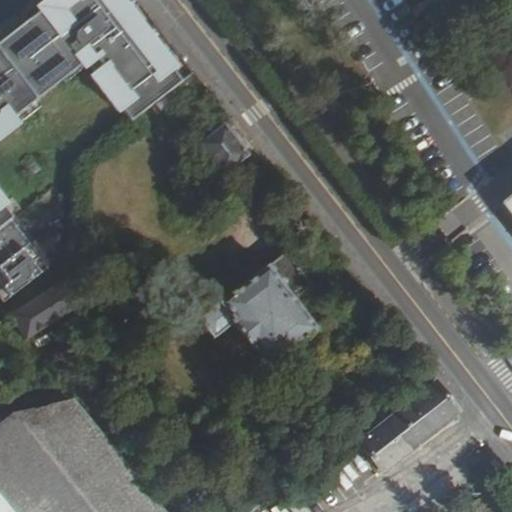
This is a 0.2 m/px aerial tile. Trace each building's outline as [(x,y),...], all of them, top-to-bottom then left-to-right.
[(92,79),(119,113),(122,111),(132,124),(179,86),(184,83),(177,75),(180,72),(131,11),(141,3),(138,0),(58,0),(43,12),(41,9),(26,21),(30,26),(0,48),(0,274),(8,285),(0,291),(0,299),(3,304),(48,270),(11,221),(13,219),(3,207),(6,205),(0,197),(0,139),(18,126),(13,120),(37,102),(63,81),(62,79),(81,64),(85,69),(87,67),(97,60),(104,70),(95,77),(92,79)] [(97,60),(87,67),(95,77),(104,70),(97,60)] [(81,64),(62,79),(63,81),(66,84),(85,69),(81,64)] [(224,129),(201,146),(223,176),(256,150),(196,73),(184,83),(179,86),(198,111),(206,105),(224,129)] [(37,102),(13,120),(18,126),(42,108),(37,102)] [(511,196),(496,209),(511,229),(511,196)] [(288,253),(200,320),(215,341),(236,324),(270,371),(318,334),(295,302),(314,288),(303,273),(309,269),(297,254),(291,258),(288,253)] [(27,344),(87,306),(72,280),(11,319),(27,344)] [(0,368),(0,406),(23,392),(5,365),(0,368)] [(426,370),(343,436),(353,450),(362,443),(437,384),(426,370)] [(437,384),(362,443),(384,471),(461,413),(437,384)] [(0,511),(158,511),(68,403),(8,414),(0,420),(0,511)]
